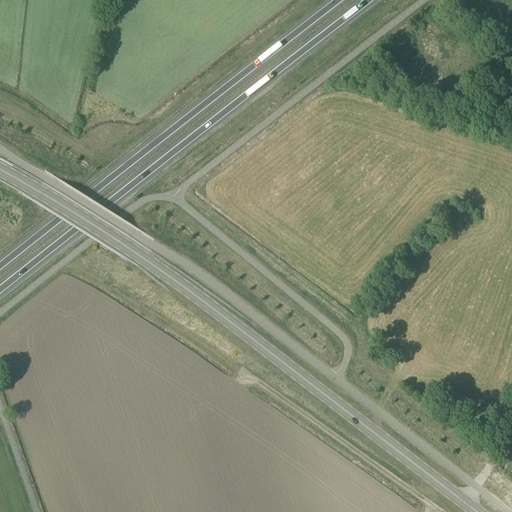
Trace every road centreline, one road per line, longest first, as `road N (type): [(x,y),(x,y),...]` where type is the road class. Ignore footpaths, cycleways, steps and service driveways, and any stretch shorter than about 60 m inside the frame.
road 1 (secondary): [(474,511),(173,282),(0,171)]
road 2 (trunk): [(0,289),(368,0)]
road 3 (trunk): [(342,0),(0,267)]
